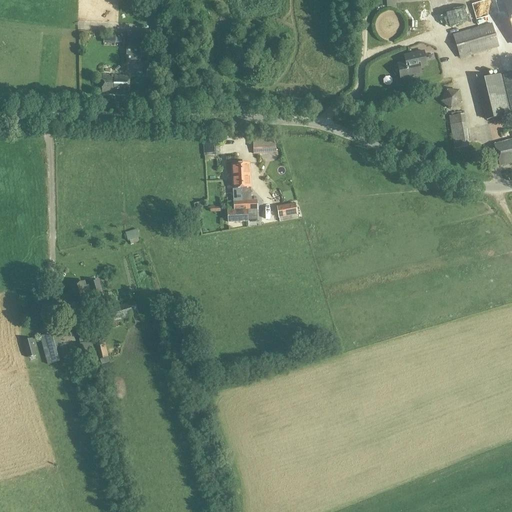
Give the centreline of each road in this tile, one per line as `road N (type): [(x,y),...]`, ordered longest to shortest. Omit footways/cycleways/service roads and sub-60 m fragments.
road 1 (tertiary): [(323,125),(0,116)]
road 2 (tertiary): [(511,185),(468,184),(323,125)]
road 3 (unclassified): [(364,0),(359,90),(323,125)]
